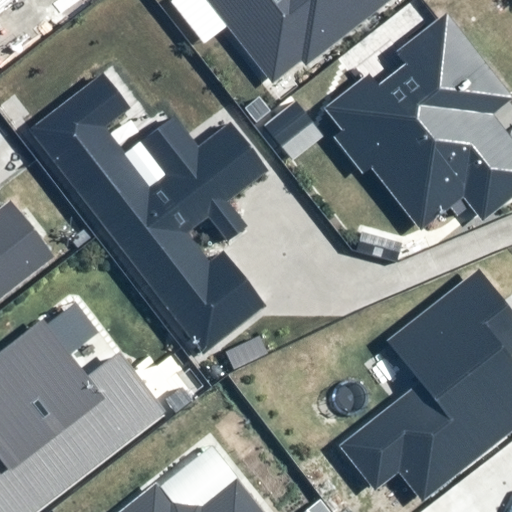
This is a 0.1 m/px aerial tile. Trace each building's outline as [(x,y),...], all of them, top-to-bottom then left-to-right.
[(0,0),(0,15),(20,0),(0,0)] [(205,0),(272,85),(301,61),(307,68),(393,0),(205,0)] [(462,197),(482,222),(511,197),(511,143),(491,117),(511,100),(511,96),(446,15),(397,55),(405,65),(375,89),(365,76),(324,110),(341,131),(334,137),(363,174),(371,169),(420,230),(462,197)] [(222,254),(209,264),(186,235),(207,218),(226,243),(246,228),(226,203),(266,172),(228,125),(196,150),(171,118),(137,145),(162,176),(149,187),(103,130),(128,111),(100,76),(27,133),(204,355),(264,308),(222,254)] [(0,304),(62,255),(13,187),(0,197),(0,304)] [(383,342),(417,385),(338,447),(373,492),(397,473),(421,503),(511,431),(511,363),(509,359),(511,356),(511,314),(476,269),(383,342)] [(0,511),(38,511),(169,414),(121,352),(86,378),(42,320),(0,351),(0,511)] [(259,511),(235,481),(202,507),(167,506),(155,490),(125,511),(259,511)]
